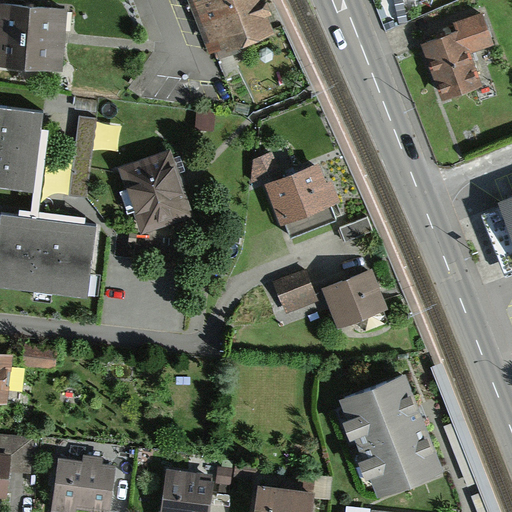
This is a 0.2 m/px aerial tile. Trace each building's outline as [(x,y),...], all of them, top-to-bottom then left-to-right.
[(189,0),(210,51),(217,48),(219,54),(274,31),(268,17),(273,15),(266,0),(264,0),(263,0),(189,0)] [(0,3),(0,66),(64,70),(67,7),(0,3)] [(423,45),(443,97),(470,87),(475,100),(492,94),(486,79),(478,83),(464,47),(487,38),(478,13),(456,22),(460,31),(423,45)] [(0,185),(34,190),(43,110),(0,105),(0,185)] [(195,129),(213,130),(214,112),(196,111),(195,129)] [(84,196),(93,116),(78,114),(70,195),(84,196)] [(123,150),(124,121),(102,120),(100,149),(123,150)] [(141,233),(193,215),(170,148),(117,167),(141,233)] [(256,175),(274,168),(267,153),(249,160),(256,175)] [(285,224),(290,237),(336,219),(330,205),(341,201),(333,181),(327,183),(319,163),(265,184),(282,227),(285,224)] [(511,198),(479,212),(504,273),(511,269),(511,198)] [(96,226),(1,213),(0,216),(0,284),(85,297),(96,226)] [(340,227),(345,240),(372,230),(367,217),(340,227)] [(273,284),(286,314),(318,300),(305,270),(273,284)] [(324,289),(339,329),(388,310),(373,270),(324,289)] [(23,342),(21,365),(54,368),(56,345),(23,342)] [(0,352),(0,402),(7,403),(13,354),(0,352)] [(14,364),(12,386),(24,387),(26,365),(14,364)] [(379,499),(444,471),(405,376),(342,402),(349,421),(344,423),(351,440),(355,438),(365,461),(360,463),(367,481),(371,479),(379,499)] [(0,497),(7,498),(9,471),(31,473),(34,439),(0,435),(0,497)] [(110,511),(116,466),(102,464),(103,458),(85,456),(84,461),(61,458),(53,511),(75,511),(76,509),(101,511),(110,511)] [(235,476),(255,479),(257,465),(237,462),(235,476)] [(215,483),(232,485),(234,466),(218,464),(215,483)] [(162,511),(209,511),(214,476),(168,470),(162,511)] [(303,475),(302,493),(315,494),(314,498),(330,499),(332,477),(303,475)] [(312,511),(314,498),(315,494),(302,493),(257,487),(254,511),(312,511)]
